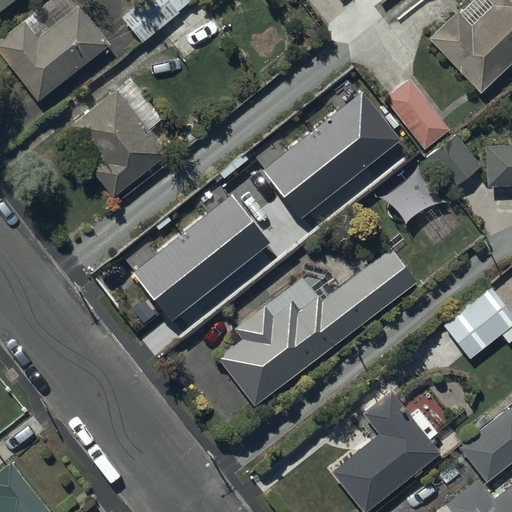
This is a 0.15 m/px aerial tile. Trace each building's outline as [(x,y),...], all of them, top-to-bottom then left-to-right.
[(67,0),(50,0),(0,38),(0,59),(34,103),(108,46),(90,22),(97,16),(86,3),(76,11),(67,0)] [(0,0),(0,8),(10,0),(0,0)] [(140,0),(118,18),(139,45),(177,15),(175,12),(189,1),(187,0),(140,0)] [(511,62),(511,0),(474,0),(457,17),(453,13),(425,41),(477,96),(511,62)] [(407,81),(383,99),(422,150),(446,131),(407,81)] [(163,155),(144,130),(158,119),(131,83),(116,95),(114,92),(68,126),(97,166),(88,173),(107,198),(163,155)] [(511,122),(511,123),(511,124),(511,145),(482,147),(484,187),(511,186),(511,122)] [(453,133),(423,158),(448,191),(479,167),(453,133)] [(292,205),(289,208),(312,237),(375,186),(351,156),(307,193),(300,185),(285,197),(292,205)] [(180,237),(176,240),(189,256),(172,271),(198,303),(281,237),(264,215),(253,224),(225,189),(202,207),(199,204),(171,226),(180,237)] [(251,408),(413,283),(386,250),(319,302),(315,296),(313,298),(298,279),(231,331),(238,340),(214,359),(251,408)] [(511,314),(489,287),(440,326),(466,361),(498,335),(505,345),(511,338),(511,314)] [(330,472),(329,474),(359,511),(365,511),(437,453),(427,442),(437,434),(416,408),(406,417),(386,393),(360,414),(377,435),(355,453),(351,448),(327,467),(330,472)] [(511,410),(508,406),(456,448),(482,483),(511,460),(511,410)] [(0,511),(53,511),(9,456),(0,463),(0,511)] [(511,511),(511,484),(490,501),(474,480),(441,505),(446,511),(511,511)]
